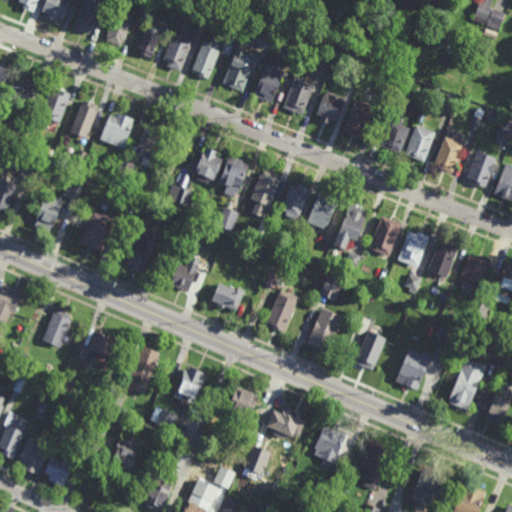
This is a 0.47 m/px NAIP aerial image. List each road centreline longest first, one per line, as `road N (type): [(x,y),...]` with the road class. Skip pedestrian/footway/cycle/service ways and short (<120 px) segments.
road 1 (tertiary): [(511,467),(0,249)]
road 2 (residential): [(0,28),(511,230)]
